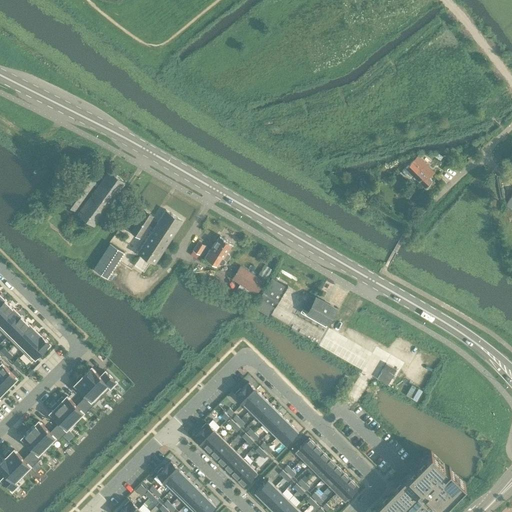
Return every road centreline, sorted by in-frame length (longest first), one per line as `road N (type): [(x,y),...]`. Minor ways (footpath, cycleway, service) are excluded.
road 1 (primary): [(487,352),(150,152),(0,74)]
road 2 (residential): [(359,511),(382,486),(245,353),(168,430)]
road 3 (residential): [(0,267),(81,348),(0,430)]
